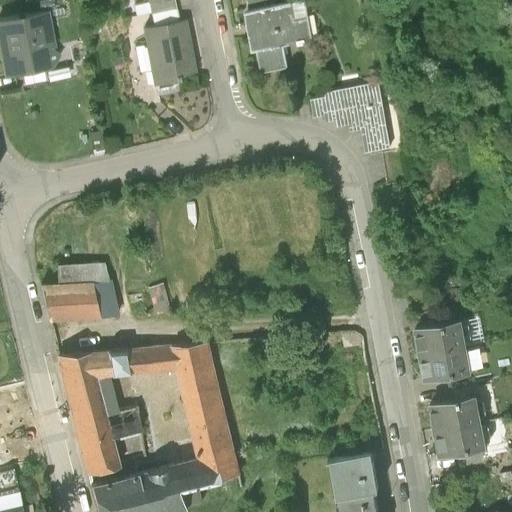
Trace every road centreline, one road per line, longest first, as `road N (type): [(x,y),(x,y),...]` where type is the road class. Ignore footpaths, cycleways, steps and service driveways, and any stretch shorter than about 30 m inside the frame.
road 1 (residential): [(233,136),(318,138),(347,164),(364,206),(420,511)]
road 2 (residential): [(2,195),(82,511)]
road 3 (residential): [(2,195),(233,136)]
road 4 (residential): [(233,136),(208,0)]
